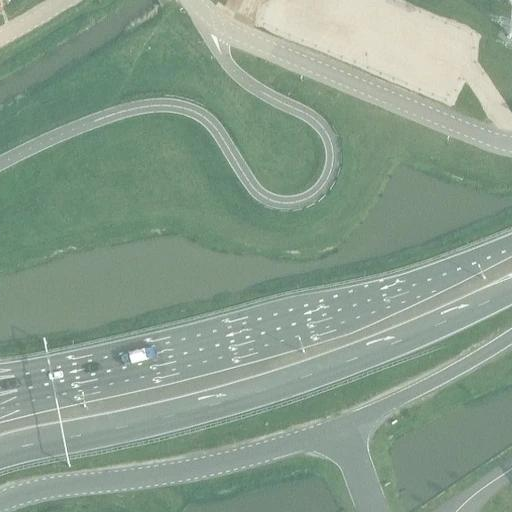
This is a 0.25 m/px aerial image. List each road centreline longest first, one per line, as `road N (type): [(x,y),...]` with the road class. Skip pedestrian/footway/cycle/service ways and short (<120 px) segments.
road 1 (primary): [(0,452),(290,379),(511,289)]
road 2 (primary): [(511,247),(269,333),(106,365)]
road 3 (unclassified): [(511,145),(234,34),(189,0)]
road 4 (unclassified): [(0,502),(341,430)]
road 5 (primary): [(341,430),(511,337)]
